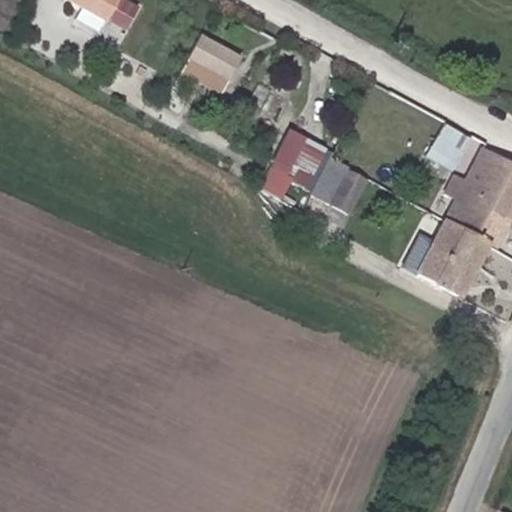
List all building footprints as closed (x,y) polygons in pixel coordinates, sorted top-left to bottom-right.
[(115,0),(105,26),(125,33),(136,5),(122,0),(115,0)] [(217,97),(237,56),(193,35),(174,76),(217,97)] [(442,125),(426,154),(452,168),(467,139),(442,125)] [(284,185),(301,192),(320,147),(279,130),(253,191),(277,201),(284,185)] [(453,199),(442,220),(487,244),(511,197),(511,167),(480,149),(460,187),(448,180),(440,192),(453,199)] [(367,179),(330,159),(312,195),(348,215),(367,179)] [(511,197),(487,244),(497,250),(511,223),(511,197)] [(487,244),(442,220),(415,272),(461,296),(487,244)]
